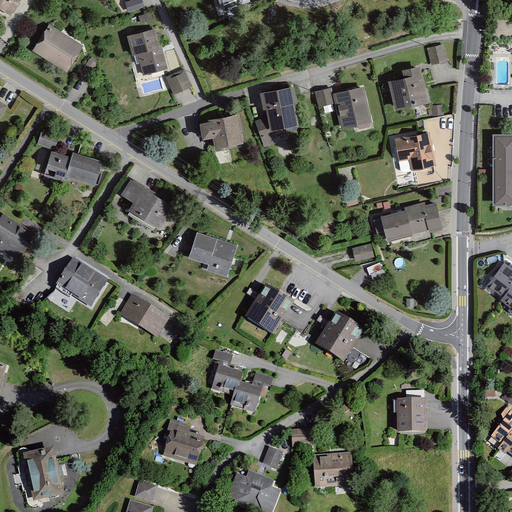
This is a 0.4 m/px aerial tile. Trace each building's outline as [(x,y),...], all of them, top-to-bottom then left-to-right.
[(0,0),(0,9),(12,17),(22,0),(0,0)] [(133,0),(125,3),(128,13),(145,7),(142,0),(133,0)] [(138,16),(141,25),(150,22),(147,14),(138,16)] [(49,25),(32,52),(67,74),(83,47),(49,25)] [(168,70),(162,47),(160,47),(156,30),(127,37),(132,57),(138,56),(143,76),(168,70)] [(445,45),(428,49),(432,66),(449,62),(445,45)] [(98,64),(90,59),(81,73),(89,78),(98,64)] [(404,79),(389,83),(396,113),(430,105),(421,68),(402,73),(404,79)] [(174,96),(193,87),(184,69),(166,77),(174,96)] [(366,87),(334,94),(342,131),(374,124),(366,87)] [(299,106),(296,89),(260,95),(263,112),(266,112),(268,122),(270,133),(275,132),(299,128),(295,106),(299,106)] [(316,93),(320,109),(336,105),(332,89),(316,93)] [(0,120),(9,107),(0,101),(0,120)] [(433,105),(434,115),(444,114),(444,105),(433,105)] [(215,150),(244,145),(242,133),(243,133),(240,116),(209,122),(210,124),(200,126),(203,142),(213,140),(215,150)] [(265,149),(275,145),(273,139),(277,137),(275,132),(270,133),(268,122),(267,123),(265,119),(255,122),(265,149)] [(61,136),(43,130),(38,146),(56,152),(61,136)] [(437,167),(431,134),(396,140),(400,163),(410,161),(412,172),(437,167)] [(511,135),(492,136),(492,208),(511,207),(511,135)] [(66,179),(73,159),(53,152),(45,178),(65,184),(66,179)] [(104,163),(74,154),(73,159),(66,179),(96,188),(104,163)] [(174,209),(130,181),(120,197),(133,205),(128,212),(160,231),(174,209)] [(346,195),(350,206),(358,203),(356,194),(346,195)] [(406,212),(382,218),(388,243),(443,230),(437,205),(427,207),(426,204),(405,209),(406,212)] [(5,215),(0,222),(0,250),(19,262),(37,235),(5,215)] [(237,247),(197,235),(189,261),(209,267),(207,273),(227,279),(237,247)] [(373,246),(353,250),(356,263),(376,259),(373,246)] [(109,279),(73,256),(56,283),(92,306),(109,279)] [(368,268),(373,279),(386,274),(381,262),(368,268)] [(511,267),(506,264),(490,286),(495,290),(497,288),(507,296),(511,289),(511,267)] [(275,334),(296,301),(268,284),(247,317),(275,334)] [(133,293),(120,313),(157,337),(170,317),(133,293)] [(407,297),(407,305),(416,304),(415,296),(407,297)] [(318,343),(346,361),(366,328),(338,310),(318,343)] [(242,381),(245,371),(231,368),(234,356),(217,351),(214,360),(221,362),(213,390),(235,396),(238,384),(241,385),(242,381)] [(238,384),(235,396),(232,406),(257,413),(261,397),(267,399),(270,387),(272,387),(275,378),(257,373),(254,385),(242,381),(241,385),(238,384)] [(428,431),(427,397),(397,398),(397,431),(428,431)] [(511,411),(511,410),(491,435),(501,444),(498,448),(505,454),(508,451),(511,454),(511,411)] [(193,427),(171,421),(169,431),(171,431),(164,457),(197,466),(206,437),(191,433),(193,427)] [(314,429),(293,430),(294,448),(314,447),(314,429)] [(66,494),(56,446),(26,453),(36,501),(66,494)] [(279,469),(285,453),(271,447),(264,463),(279,469)] [(356,486),(353,452),(315,455),(317,489),(356,486)] [(273,511),(282,491),(273,487),(276,480),(251,471),(248,477),(239,474),(229,498),(237,501),(236,503),(260,511),(273,511)] [(158,487),(141,482),(136,497),(153,503),(158,487)] [(154,511),(155,507),(131,500),(127,511),(154,511)]
